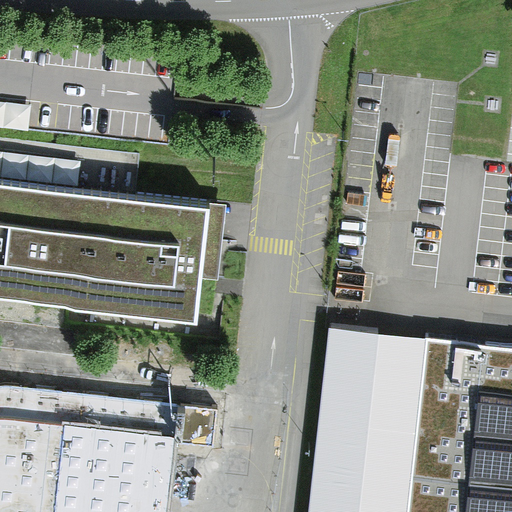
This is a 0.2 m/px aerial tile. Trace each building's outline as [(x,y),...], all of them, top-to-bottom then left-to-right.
[(0,126),(32,130),(34,106),(0,101),(0,126)] [(0,290),(194,313),(206,204),(77,189),(0,180),(0,290)] [(408,511),(428,336),(330,325),(309,511),(408,511)] [(511,511),(511,345),(428,336),(408,511),(511,511)] [(0,511),(168,511),(181,404),(0,384),(0,511)]
